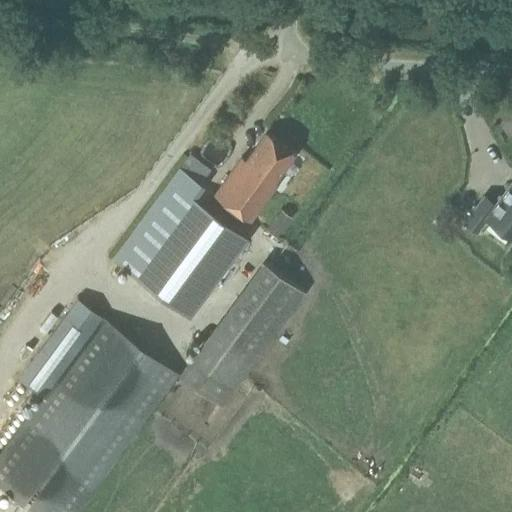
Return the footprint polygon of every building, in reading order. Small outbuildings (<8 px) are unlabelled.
[(247,157),(242,153),(215,190),(252,217),(279,180),(274,176),(294,149),(267,129),(247,157)] [(113,254),(133,269),(131,271),(190,314),(250,234),(192,191),(200,179),(179,163),(113,254)] [(466,217),(478,227),(488,214),(511,232),(511,182),(497,201),(486,192),(466,217)] [(277,236),(292,216),(281,208),(266,228),(277,236)] [(266,260),(194,358),(184,373),(223,402),(233,387),(304,289),(266,260)] [(0,481),(41,511),(73,511),(178,372),(102,315),(0,452),(0,481)]
